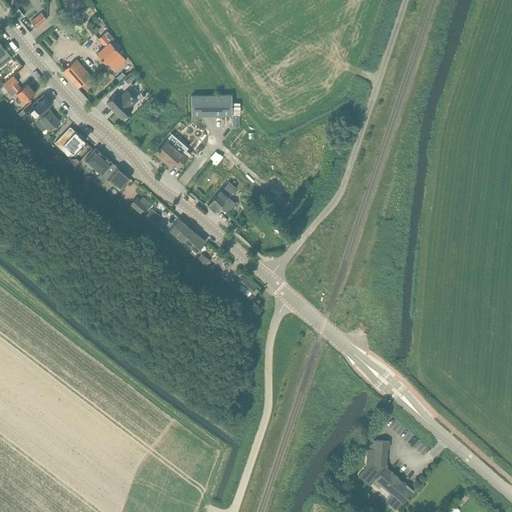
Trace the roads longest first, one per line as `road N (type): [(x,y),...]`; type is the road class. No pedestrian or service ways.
road 1 (tertiary): [(289,298),(149,180),(0,17)]
road 2 (tertiary): [(511,495),(289,298)]
road 3 (unclassified): [(234,511),(267,411),(269,342),(289,298)]
